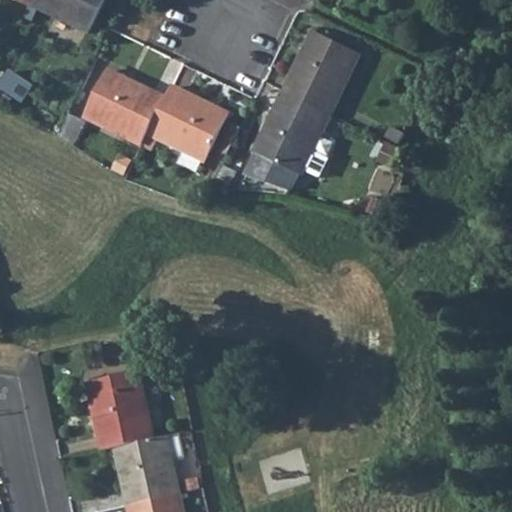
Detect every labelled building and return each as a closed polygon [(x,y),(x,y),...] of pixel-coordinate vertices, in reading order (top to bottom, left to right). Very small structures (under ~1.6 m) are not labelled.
[(38,0),(96,26),(108,0),(38,0)] [(319,23),(291,83),(338,104),(365,43),(319,23)] [(92,111),(150,137),(155,127),(171,93),(113,66),(92,111)] [(171,93),(155,127),(215,153),(235,108),(195,90),(176,81),(171,93)] [(267,144),(257,166),(301,179),(309,162),(311,163),(338,104),(291,83),(265,142),(267,144)] [(133,373),(83,384),(100,452),(112,449),(149,440),(133,373)] [(149,440),(112,449),(115,462),(125,504),(174,492),(161,438),(149,440)] [(178,511),(174,492),(125,504),(126,511),(178,511)]
